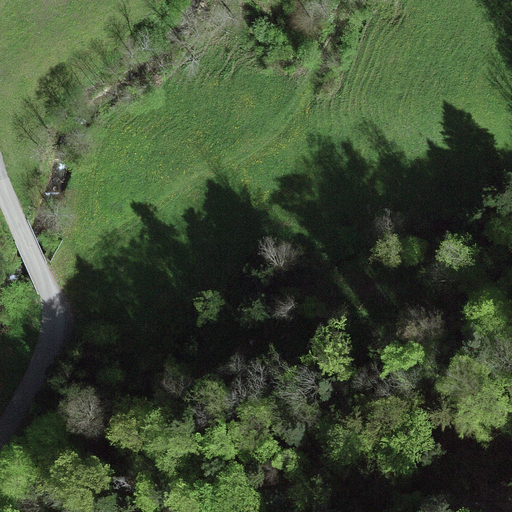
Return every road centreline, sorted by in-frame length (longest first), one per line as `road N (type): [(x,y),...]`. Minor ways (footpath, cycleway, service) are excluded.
road 1 (track): [(54,308),(128,236),(303,101),(366,0)]
road 2 (residential): [(0,441),(54,322),(0,176)]
